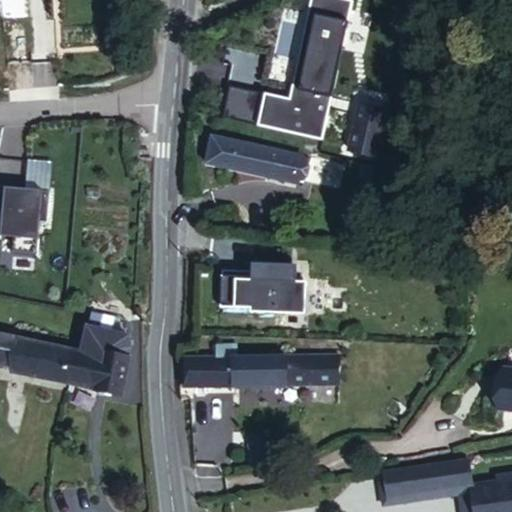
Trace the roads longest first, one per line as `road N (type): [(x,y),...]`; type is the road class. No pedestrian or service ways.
road 1 (tertiary): [(174,511),(154,301),(169,92)]
road 2 (residential): [(169,92),(0,113)]
